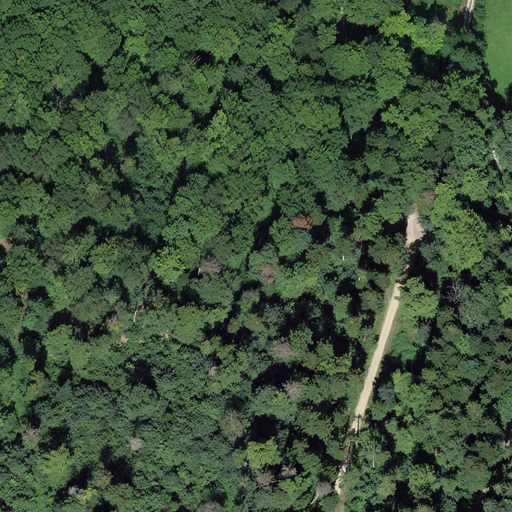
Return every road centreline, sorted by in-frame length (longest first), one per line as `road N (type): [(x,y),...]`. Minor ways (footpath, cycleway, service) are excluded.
road 1 (track): [(468,0),(464,45),(495,191),(476,225),(413,244),(411,209),(337,0)]
road 2 (track): [(413,244),(327,511)]
road 3 (track): [(0,255),(17,297),(14,394),(40,511)]
